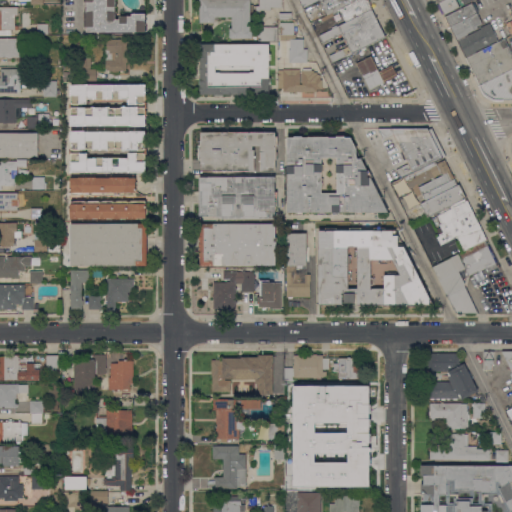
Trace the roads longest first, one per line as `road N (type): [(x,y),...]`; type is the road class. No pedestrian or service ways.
road 1 (residential): [(171,511),(170,0)]
road 2 (residential): [(401,330),(0,330)]
road 3 (residential): [(511,118),(172,112)]
road 4 (residential): [(399,511),(401,330)]
